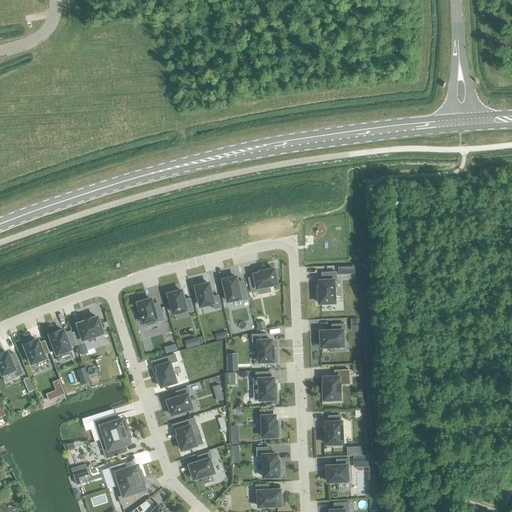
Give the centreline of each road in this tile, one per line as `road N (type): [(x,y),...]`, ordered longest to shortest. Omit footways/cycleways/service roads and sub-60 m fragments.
road 1 (primary): [(0,223),(220,154),(462,121)]
road 2 (residential): [(303,511),(289,250),(274,244),(107,288)]
road 3 (residential): [(201,511),(163,469),(107,288)]
road 4 (unclassified): [(462,121),(455,0)]
